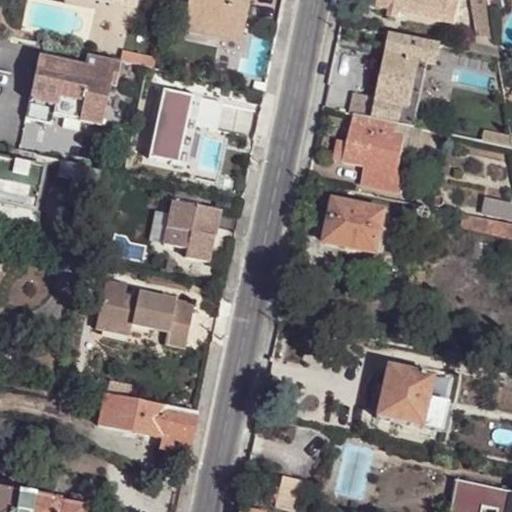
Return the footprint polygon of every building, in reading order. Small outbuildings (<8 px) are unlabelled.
[(194,0),(190,21),(245,33),(251,0),(194,0)] [(375,0),(374,9),(387,12),(385,20),(395,22),(397,15),(453,28),(459,0),(375,0)] [(471,57),(497,63),(494,46),(489,15),(485,0),(475,0),(477,5),(481,5),(485,31),(481,31),(483,44),(471,41),(467,56),(471,57)] [(485,0),(489,15),(504,13),(501,0),(485,0)] [(391,37),(390,38),(439,48),(391,37)] [(350,114),(354,115),(348,144),(344,162),(365,168),(399,175),(403,155),(407,138),(396,136),(398,125),(405,126),(413,128),(417,111),(407,109),(419,62),(428,64),(435,66),(439,48),(390,38),(387,56),(386,56),(378,97),(354,92),(350,114)] [(498,67),(511,66),(511,52),(509,54),(502,51),(497,45),(494,46),(497,63),(498,67)] [(120,63),(139,67),(142,58),(122,53),(120,63)] [(83,69),(38,59),(24,126),(51,132),(53,122),(100,132),(110,88),(114,89),(119,67),(85,59),(83,69)] [(428,64),(419,62),(407,109),(417,111),(428,64)] [(511,66),(498,67),(500,77),(501,84),(511,83),(511,66)] [(144,79),(146,69),(139,67),(137,78),(144,79)] [(157,71),(146,69),(144,79),(155,81),(157,71)] [(217,133),(222,105),(161,94),(149,161),(179,167),(186,127),(195,129),(217,133)] [(405,126),(398,125),(396,136),(407,138),(403,155),(419,159),(425,131),(415,129),(405,126)] [(188,169),(195,129),(186,127),(179,167),(188,169)] [(482,133),(480,144),(511,151),(510,140),(482,133)] [(334,160),(344,162),(348,144),(338,142),(334,160)] [(34,171),(37,159),(9,153),(7,164),(34,171)] [(0,206),(34,214),(43,172),(34,171),(7,164),(0,162),(0,206)] [(96,200),(102,173),(77,168),(75,178),(72,193),(73,193),(73,195),(95,200),(96,200)] [(406,177),(399,175),(365,168),(362,186),(402,195),(406,177)] [(511,205),(485,199),(481,216),(511,222),(511,205)] [(220,210),(172,200),(163,244),(186,249),(185,257),(210,262),(220,210)] [(324,244),(375,257),(385,216),(334,203),(324,244)] [(34,214),(0,206),(0,223),(38,232),(42,216),(34,214)] [(436,212),(412,206),(424,224),(433,221),(436,212)] [(511,230),(462,218),(460,230),(484,236),(484,237),(511,244),(511,230)] [(98,318),(131,325),(168,332),(166,344),(185,348),(194,303),(138,292),(137,296),(125,293),(127,284),(106,280),(98,318)] [(129,335),(131,325),(98,318),(96,328),(129,335)] [(431,383),(432,378),(417,376),(386,368),(374,419),(421,430),(427,401),(431,383)] [(434,372),(432,378),(431,383),(451,388),(454,377),(434,372)] [(451,388),(431,383),(427,401),(447,405),(451,388)] [(196,416),(104,396),(97,429),(159,442),(157,451),(163,452),(181,456),(188,458),(196,416)] [(447,405),(427,401),(421,430),(441,434),(447,405)] [(179,462),(181,456),(163,452),(162,459),(179,462)] [(302,483),(282,478),(275,506),(294,511),(302,483)] [(511,511),(511,495),(456,483),(450,511),(482,511),(487,511),(511,511)] [(60,511),(62,503),(63,501),(0,490),(0,511),(60,511)]
